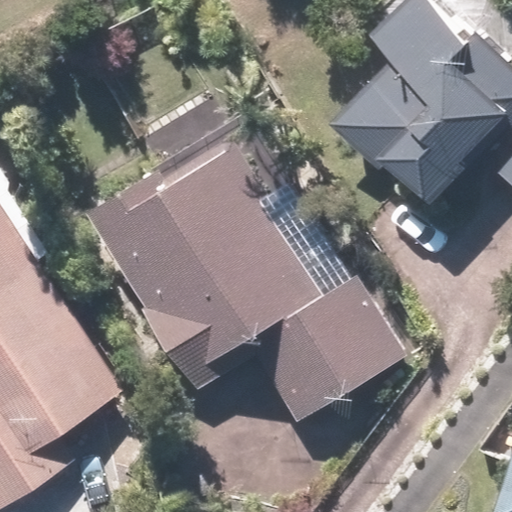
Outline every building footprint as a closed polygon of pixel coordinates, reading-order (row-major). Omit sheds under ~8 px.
[(404,48),(342,113),(392,161),(400,153),(444,195),(478,160),(481,162),(511,129),(511,52),(484,26),(479,32),(445,0),(408,0),(382,28),(404,48)] [(174,161),(101,201),(202,382),(264,347),(304,416),(413,353),(365,272),(337,289),(251,136),(182,174),(174,161)] [(511,153),(502,168),(511,174),(511,153)] [(120,384),(0,198),(0,500),(74,453),(56,425),(120,384)] [(511,511),(511,477),(500,511),(511,511)]
